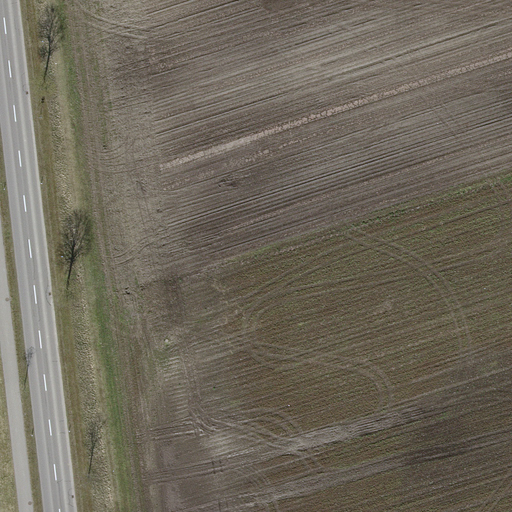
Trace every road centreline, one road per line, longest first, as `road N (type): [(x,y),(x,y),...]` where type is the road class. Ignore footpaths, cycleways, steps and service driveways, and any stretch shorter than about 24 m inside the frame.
road 1 (track): [(122,511),(61,0)]
road 2 (secondary): [(62,511),(4,0)]
